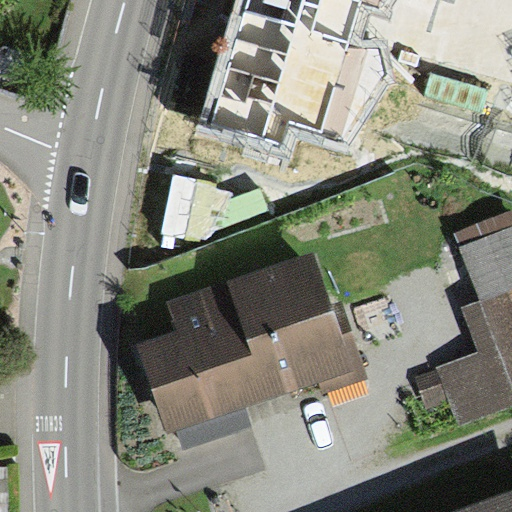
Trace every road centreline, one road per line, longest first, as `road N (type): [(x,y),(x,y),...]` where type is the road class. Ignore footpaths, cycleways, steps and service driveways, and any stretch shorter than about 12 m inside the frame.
road 1 (tertiary): [(69,511),(65,289),(87,137)]
road 2 (unknown): [(261,511),(511,432)]
road 3 (tertiary): [(87,137),(118,0)]
